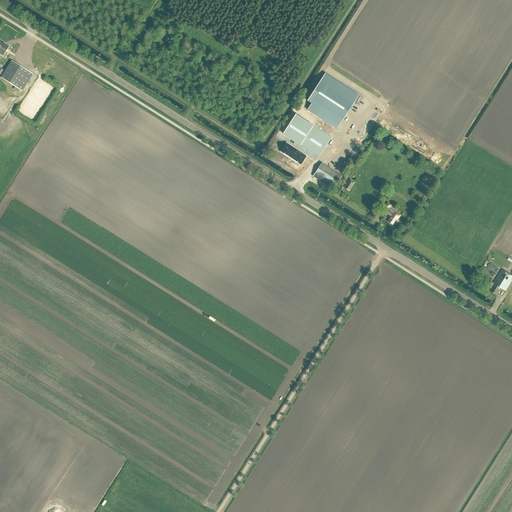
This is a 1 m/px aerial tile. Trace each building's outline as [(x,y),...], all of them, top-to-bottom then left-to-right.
[(3,45),(0,42),(0,53),(3,56),(9,47),(4,44),(3,45)] [(22,91),(33,75),(12,61),(1,78),(22,91)] [(311,104),(307,110),(337,129),(354,102),(358,104),(362,97),(325,73),(321,80),(307,101),(311,104)] [(286,130),(284,134),(286,135),(292,139),(294,140),(299,144),(306,148),(312,152),(318,157),(331,137),(313,125),(306,121),(305,120),(296,114),(295,117),(291,123),(286,130)] [(1,119),(8,127),(12,123),(5,115),(1,119)] [(286,142),(280,150),(300,163),(306,155),(286,142)] [(332,190),(341,176),(322,163),(312,177),(332,190)] [(349,192),(355,183),(350,179),(344,188),(349,192)] [(336,189),(340,192),(346,184),(342,181),(336,189)] [(385,205),(382,210),(391,217),(388,222),(392,224),(393,223),(395,225),(398,221),(397,220),(400,215),(389,208),(385,205)] [(382,226),(388,220),(385,217),(383,220),(379,224),(382,226)] [(487,273),(489,269),(480,264),(478,269),(487,273)] [(506,291),(511,280),(511,276),(502,270),(494,283),(495,284),(490,291),(497,296),(502,288),(506,291)]
